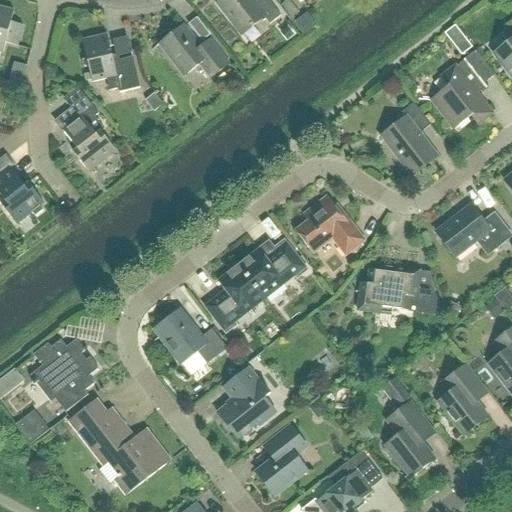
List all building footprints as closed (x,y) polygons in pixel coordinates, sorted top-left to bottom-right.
[(270,25),(281,17),(268,0),(260,0),(255,4),(251,0),(223,0),(218,4),(242,36),(264,19),(270,25)] [(0,8),(0,52),(4,53),(6,44),(17,47),(23,27),(11,23),(14,12),(0,8)] [(211,79),(229,66),(210,41),(200,48),(183,26),(159,45),(184,77),(200,65),(211,79)] [(466,54),(475,47),(460,29),(451,36),(466,54)] [(133,58),(128,59),(114,63),(107,36),(83,42),(87,59),(83,62),(84,67),(89,68),(92,83),(106,80),(109,92),(119,90),(120,94),(140,89),(133,58)] [(511,40),(494,55),(511,77),(511,40)] [(492,115),(477,97),(487,89),(471,69),(482,60),(476,52),(434,84),(441,93),(431,100),(455,130),(472,117),(478,125),(492,115)] [(116,152),(101,132),(104,129),(95,117),(99,114),(94,108),(91,110),(83,100),(74,107),(82,117),(63,132),(78,150),(73,154),(89,174),(116,152)] [(406,119),(381,138),(412,177),(438,157),(420,135),(431,126),(414,104),(402,113),(406,119)] [(43,211),(40,207),(44,204),(29,184),(24,188),(10,170),(15,166),(6,156),(0,160),(0,195),(6,202),(1,206),(17,226),(33,213),(36,217),(43,211)] [(298,235),(312,252),(325,242),(327,245),(334,239),(338,244),(338,248),(346,257),(365,242),(343,214),(340,216),(326,198),(304,215),(309,221),(303,226),(302,225),(293,231),(297,236),(298,235)] [(488,256),(511,237),(511,236),(495,215),(483,223),(471,207),(436,234),(456,258),(476,242),(488,256)] [(269,243),(238,266),(265,300),(285,285),(283,282),(293,275),(294,278),(306,269),(286,244),(276,252),(269,243)] [(265,300),(238,266),(218,282),(228,295),(219,302),(216,299),(205,308),(224,332),(235,324),(234,321),(243,314),(244,316),(265,300)] [(409,312),(409,306),(440,310),(431,286),(418,284),(420,271),(386,267),(385,273),(369,271),(368,285),(361,285),(358,312),(391,316),(392,310),(409,312)] [(207,366),(227,350),(212,330),(201,339),(180,312),(156,331),(182,364),(197,352),(207,366)] [(511,330),(497,343),(505,353),(489,366),(511,395),(511,330)] [(89,377),(99,370),(90,358),(84,363),(79,357),(85,352),(76,340),(67,348),(61,341),(51,348),(48,344),(34,356),(42,367),(30,377),(34,381),(32,383),(35,386),(36,385),(51,404),(55,400),(66,414),(88,396),(85,392),(95,384),(89,377)] [(0,393),(4,400),(30,386),(19,366),(0,376),(0,393)] [(482,389),(465,367),(443,383),(451,393),(438,403),(464,437),(488,418),(472,398),(482,389)] [(233,402),(217,414),(237,440),(257,424),(259,427),(276,414),(265,400),(271,395),(260,381),(259,382),(249,369),(223,389),(233,402)] [(397,409),(411,398),(396,378),(382,389),(397,409)] [(434,435),(435,435),(410,404),(387,422),(398,437),(385,447),(410,479),(435,460),(418,439),(429,430),(434,435)] [(78,435),(103,468),(126,497),(171,462),(146,430),(135,439),(130,433),(121,440),(117,435),(126,428),(111,409),(78,435)] [(35,411),(16,426),(15,426),(30,446),(50,431),(35,411)] [(291,427),(270,443),(264,448),(274,460),(256,474),(275,498),(307,472),(295,457),(307,448),(291,427)] [(302,511),(355,511),(353,509),(372,493),(370,490),(383,480),(362,453),(349,463),(328,479),(335,488),(317,503),(315,500),(301,511),(302,511)]
